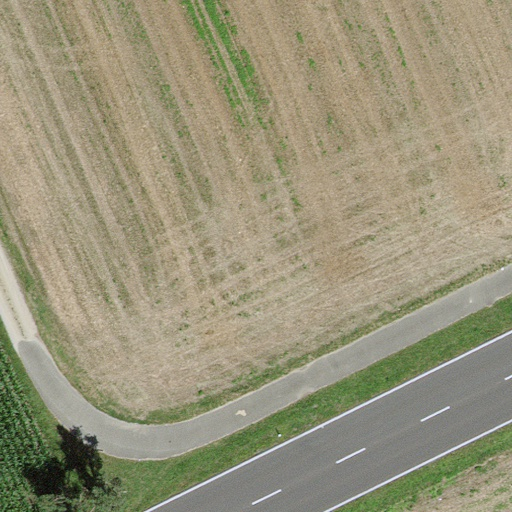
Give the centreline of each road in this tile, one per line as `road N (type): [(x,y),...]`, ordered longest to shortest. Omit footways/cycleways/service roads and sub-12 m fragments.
road 1 (track): [(511,268),(199,420),(122,428),(69,376),(0,215)]
road 2 (primary): [(511,376),(236,511)]
